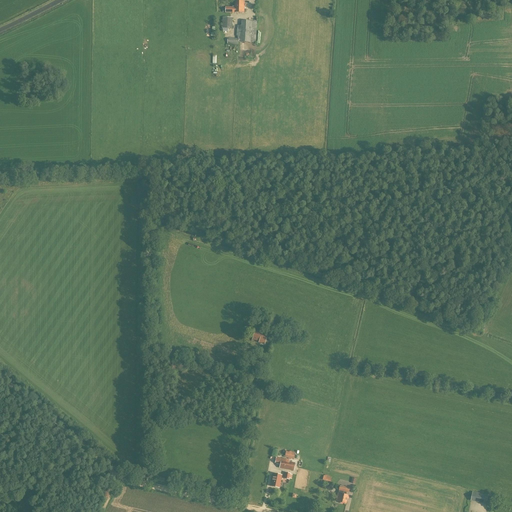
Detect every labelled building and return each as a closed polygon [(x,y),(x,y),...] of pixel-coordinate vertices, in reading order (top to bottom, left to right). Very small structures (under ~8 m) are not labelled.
[(244,1),(235,1),(234,7),(225,8),(225,13),(244,13),(244,1)] [(223,29),(223,32),(228,32),(228,29),(232,29),(232,17),(222,17),(222,29),(223,29)] [(241,21),(240,42),(256,43),(257,21),(241,21)] [(259,342),(258,343),(264,345),(266,339),(268,334),(255,330),(253,335),(252,340),(259,342)] [(253,356),(258,358),(261,349),(256,347),(253,356)] [(285,452),(284,458),(293,460),(295,453),(289,452),(288,453),(285,452)] [(276,459),(275,463),(280,464),(279,468),(293,471),(295,463),(289,462),(288,462),(289,460),(276,457),(276,459)] [(271,487),(279,488),(281,475),(273,474),(271,487)] [(340,485),(338,493),(337,502),(346,504),(348,495),(346,495),(347,492),(349,493),(350,488),(340,485)] [(475,492),(473,500),(477,501),(478,500),(482,501),(483,496),(489,498),(490,495),(475,492)]
